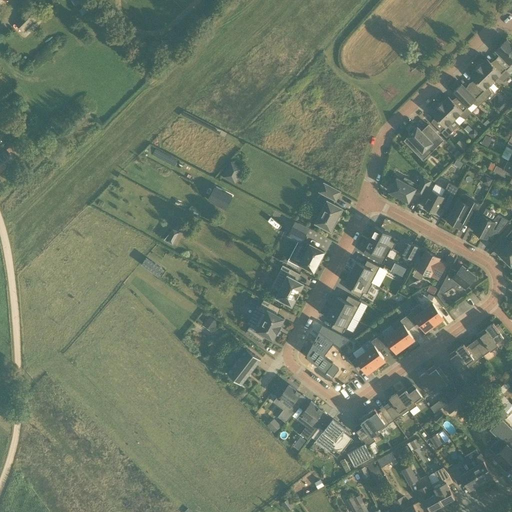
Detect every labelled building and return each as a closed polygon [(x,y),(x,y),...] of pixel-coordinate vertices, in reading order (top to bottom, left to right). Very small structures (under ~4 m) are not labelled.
[(71,0),(82,15),(89,10),(82,0),(71,0)] [(28,10),(16,23),(24,31),(37,18),(28,10)] [(496,51),(502,57),(498,61),(511,75),(511,73),(511,45),(507,40),(496,51)] [(482,63),(477,66),(493,83),(498,78),(504,82),(511,75),(498,61),(493,65),(487,59),(483,63),(482,63)] [(476,82),(472,86),(485,100),(492,93),(489,87),(493,83),(477,66),(474,71),(474,72),(470,76),(476,82)] [(457,97),(459,100),(467,108),(472,103),(478,107),(485,100),(472,86),(468,91),(461,84),(453,93),(457,97)] [(333,130),(328,141),(342,148),(345,141),(353,145),(357,137),(358,138),(362,130),(361,129),(365,121),(351,114),(358,101),(350,97),(341,115),(348,118),(340,133),(333,130)] [(455,104),(451,100),(448,97),(444,101),(443,100),(438,103),(454,120),(459,116),(465,119),(472,113),(467,108),(459,100),(455,104)] [(438,103),(435,109),(431,113),(437,120),(433,124),(446,138),(453,131),(450,125),(454,120),(438,103)] [(417,127),(407,136),(408,137),(405,141),(417,153),(420,149),(423,152),(426,149),(430,153),(443,140),(429,125),(424,130),(425,131),(423,133),(417,127)] [(474,129),(469,134),(476,140),(481,136),(474,129)] [(485,135),(481,144),(488,146),(492,138),(485,135)] [(0,171),(14,160),(16,162),(23,156),(12,142),(4,148),(5,149),(0,153),(0,171)] [(462,142),(457,148),(462,153),(467,147),(462,142)] [(458,150),(453,155),(456,159),(461,154),(458,150)] [(511,162),(509,160),(508,160),(504,169),(496,166),(491,163),(488,169),(493,171),(494,172),(504,177),(507,172),(511,174),(511,177),(509,183),(511,184),(511,162)] [(236,184),(241,173),(238,171),(239,167),(232,164),(225,179),(236,184)] [(422,197),(431,181),(423,176),(414,193),(422,197)] [(486,176),(482,182),(489,186),(493,180),(486,176)] [(391,183),(388,189),(390,190),(389,192),(408,202),(416,187),(409,184),(411,181),(404,177),(402,180),(397,177),(393,184),(391,183)] [(324,182),(319,192),(320,193),(329,197),(335,201),(336,201),(341,191),(324,182)] [(432,191),(423,207),(436,214),(440,207),(446,211),(458,188),(449,183),(442,196),(432,191)] [(215,187),(209,200),(226,209),(233,196),(215,187)] [(463,203),(458,200),(448,220),(449,221),(448,223),(457,228),(458,226),(460,227),(463,222),(470,225),(481,205),(469,199),(468,201),(463,203)] [(327,200),(316,223),(323,227),(322,229),(328,232),(329,230),(331,231),(343,208),(334,204),(327,200)] [(485,238),(487,239),(487,238),(492,229),(499,233),(510,221),(498,215),(493,220),(482,215),(473,232),(482,237),(485,238)] [(293,226),(288,236),(298,241),(302,243),(303,241),(307,234),(293,226)] [(396,244),(389,240),(391,235),(375,226),(370,237),(391,248),(393,249),(396,244)] [(168,235),(164,240),(167,241),(173,244),(176,239),(170,236),(168,235)] [(366,248),(363,254),(382,264),(391,248),(370,237),(364,247),(366,248)] [(298,241),(288,260),(299,266),(300,264),(305,267),(313,271),(314,272),(315,270),(318,263),(319,263),(320,260),(324,253),(325,252),(323,251),(311,245),(312,245),(310,244),(308,243),(303,241),(302,243),(298,241)] [(511,241),(500,254),(511,265),(511,264),(511,241)] [(408,242),(402,254),(414,261),(420,248),(408,242)] [(426,251),(416,269),(428,275),(430,276),(432,273),(439,277),(446,264),(439,260),(440,258),(426,251)] [(367,260),(364,266),(356,261),(351,272),(371,283),(380,267),(367,260)] [(153,262),(148,269),(154,273),(159,266),(153,262)] [(283,265),(275,279),(276,280),(285,284),(280,292),(277,297),(281,299),(280,301),(287,305),(288,303),(292,305),(295,298),(296,299),(297,297),(300,293),(299,293),(300,291),(300,290),(303,284),(297,281),(300,274),(283,265)] [(374,281),(380,285),(389,270),(382,266),(374,281)] [(451,268),(440,290),(445,293),(456,285),(455,283),(456,281),(465,289),(472,281),(475,280),(475,277),(475,276),(475,272),(471,272),(462,266),(457,272),(451,268)] [(372,283),(371,283),(351,272),(345,283),(353,287),(350,292),(361,298),(364,292),(367,294),(372,283)] [(430,285),(427,291),(434,295),(437,289),(430,285)] [(444,294),(439,297),(447,307),(451,303),(444,294)] [(348,296),(345,301),(338,297),(332,307),(352,318),(361,302),(348,296)] [(251,323),(246,332),(262,343),(266,336),(273,339),(277,332),(278,333),(282,326),(281,325),(284,318),(277,315),(281,308),(264,299),(258,310),(266,314),(259,326),(251,323)] [(413,309),(417,314),(425,308),(421,302),(413,309)] [(433,303),(424,310),(435,325),(444,318),(433,303)] [(332,307),(327,318),(334,322),(332,327),(342,333),(345,328),(347,329),(352,318),(332,307)] [(412,312),(406,316),(413,327),(419,323),(425,331),(435,325),(424,310),(415,316),(412,312)] [(401,320),(404,324),(395,331),(405,346),(414,339),(408,330),(413,327),(406,316),(401,320)] [(210,317),(203,325),(211,331),(218,323),(210,317)] [(498,346),(499,348),(507,342),(506,340),(508,338),(499,325),(497,327),(493,323),(486,328),(498,346)] [(308,353),(308,354),(308,356),(308,357),(308,358),(309,358),(309,359),(310,360),(311,361),(325,372),(331,363),(321,356),(332,342),(339,348),(350,340),(327,328),(308,351),(308,352),(308,353)] [(480,342),(476,346),(483,356),(490,351),(491,351),(498,346),(486,328),(478,334),(481,338),(479,340),(480,342)] [(377,337),(384,347),(390,344),(396,352),(395,352),(396,353),(405,346),(395,331),(386,337),(383,333),(377,337)] [(366,352),(376,367),(386,360),(385,359),(379,351),(384,347),(377,337),(371,341),(374,346),(366,352)] [(464,344),(456,350),(469,367),(476,362),(476,361),(483,356),(476,346),(471,349),(469,347),(467,349),(464,344)] [(261,359),(247,348),(227,373),(241,384),(261,359)] [(469,367),(456,350),(448,355),(452,360),(449,361),(458,374),(461,372),(461,373),(469,367)] [(366,352),(356,359),(353,354),(348,358),(355,368),(360,364),(367,373),(366,373),(367,374),(376,367),(366,352)] [(426,371),(439,389),(447,383),(446,382),(449,381),(440,368),(437,370),(434,366),(426,371)] [(439,389),(426,371),(419,377),(422,381),(419,383),(428,395),(431,394),(439,389)] [(210,385),(201,394),(216,409),(224,400),(214,389),(218,385),(209,377),(205,381),(210,385)] [(463,380),(458,383),(462,390),(467,386),(463,380)] [(295,401),(301,394),(289,384),(284,391),(282,389),(277,397),(287,405),(278,417),(286,423),(300,405),(295,401)] [(404,387),(397,393),(409,410),(417,404),(424,399),(417,388),(412,392),(410,390),(408,391),(404,387)] [(449,389),(443,393),(448,400),(455,394),(452,389),(450,390),(449,389)] [(508,401),(497,390),(484,402),(487,404),(493,411),(501,419),(507,413),(501,407),(508,401)] [(409,410),(397,393),(389,398),(392,402),(390,404),(391,406),(387,410),(394,420),(401,415),(402,415),(409,410)] [(189,398),(184,402),(193,411),(197,407),(207,417),(216,409),(201,394),(192,402),(189,398)] [(443,398),(437,403),(441,408),(447,403),(443,398)] [(452,401),(445,407),(452,415),(459,410),(452,401)] [(184,411),(176,419),(191,435),(199,426),(188,415),(193,411),(184,402),(180,406),(184,411)] [(318,418),(323,411),(312,402),(301,416),(310,422),(301,434),(309,440),(322,422),(318,418)] [(487,404),(481,410),(488,416),(493,411),(487,404)] [(389,423),(394,420),(387,410),(382,413),(380,411),(378,413),(375,408),(367,414),(380,431),(387,426),(387,425),(389,423)] [(438,423),(446,416),(442,411),(434,419),(438,423)] [(364,426),(357,430),(358,431),(368,446),(376,440),(373,436),(376,434),(380,431),(367,414),(363,417),(359,419),(361,422),(363,424),(364,426)] [(332,417),(314,440),(327,450),(332,443),(341,450),(352,436),(343,430),(345,427),(332,417)] [(274,418),(267,425),(274,432),(281,426),(274,418)] [(163,424),(159,428),(168,437),(172,432),(182,443),(191,435),(176,419),(167,428),(163,424)] [(264,434),(257,442),(270,454),(277,447),(264,434)] [(430,438),(436,447),(441,444),(436,435),(430,438)] [(301,436),(297,441),(302,445),(306,440),(301,436)] [(417,439),(410,442),(413,449),(421,446),(417,439)] [(257,442),(250,449),(262,462),(270,454),(257,442)] [(348,452),(356,466),(373,456),(366,442),(348,452)] [(506,469),(511,464),(511,448),(507,443),(494,456),(506,469)] [(250,449),(242,456),(255,469),(262,462),(250,449)] [(489,467),(480,453),(468,461),(472,468),(481,483),(493,476),(488,468),(489,467)] [(242,456),(235,463),(248,476),(255,469),(242,456)] [(387,456),(380,460),(383,467),(390,463),(387,456)] [(342,460),(346,471),(351,469),(347,458),(342,460)] [(235,463),(228,470),(241,483),(248,476),(235,463)] [(368,465),(374,477),(381,473),(377,465),(374,467),(372,463),(368,465)] [(461,465),(454,469),(463,483),(464,482),(469,490),(481,483),(472,468),(465,472),(461,465)] [(409,466),(402,470),(410,484),(417,480),(409,466)] [(436,494),(443,505),(455,498),(447,484),(452,481),(448,473),(443,467),(435,472),(440,480),(432,484),(436,494)] [(231,479),(222,488),(236,502),(245,493),(231,479)] [(419,490),(430,511),(443,505),(436,494),(432,496),(427,486),(419,490)] [(222,488),(213,497),(227,511),(236,502),(222,488)] [(367,511),(359,496),(353,499),(359,511),(367,511)] [(397,499),(404,511),(417,511),(413,504),(409,507),(403,496),(397,499)] [(213,497),(204,506),(210,511),(225,511),(227,511),(213,497)] [(359,511),(353,499),(352,497),(346,500),(352,511),(359,511)] [(397,511),(404,511),(397,499),(392,502),(397,511)]
